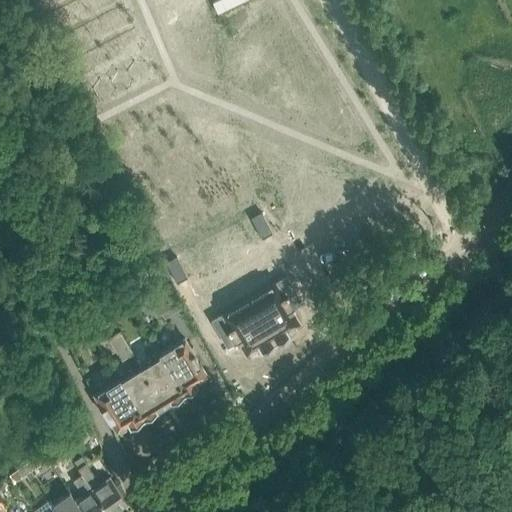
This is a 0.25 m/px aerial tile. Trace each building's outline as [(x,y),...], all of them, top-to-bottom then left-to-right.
[(261,211),(251,217),(261,238),(272,233),(261,211)] [(176,256),(165,262),(176,283),(187,278),(176,256)] [(157,267),(141,275),(160,313),(177,304),(157,267)] [(275,282),(248,298),(275,342),(276,341),(280,343),(288,338),(288,334),(289,333),(287,329),(299,322),(291,308),(292,308),(293,308),(294,307),(293,305),(292,305),(287,296),(295,291),(286,275),(275,281),(275,282)] [(107,308),(124,298),(118,288),(101,297),(107,308)] [(221,313),(210,320),(220,336),(228,331),(234,340),(233,340),(235,343),(236,342),(236,341),(237,341),(246,354),(258,347),(260,351),(261,350),(265,352),(273,347),(273,343),(275,342),(248,298),(221,314),(221,313)] [(56,322),(65,341),(87,330),(76,311),(56,322)] [(107,339),(120,361),(131,354),(118,332),(107,339)] [(159,354),(184,394),(187,393),(190,394),(195,391),(195,387),(197,386),(195,382),(205,376),(183,339),(159,354)] [(140,368),(163,407),(172,401),(177,403),(181,400),(181,396),(184,394),(159,354),(158,354),(159,356),(140,368)] [(119,380),(143,419),(146,418),(150,419),(154,416),(154,412),(163,407),(140,368),(119,380)] [(92,393),(115,431),(127,424),(129,428),(132,426),(136,427),(140,425),(141,421),(143,419),(119,380),(118,378),(92,393)] [(53,444),(42,452),(48,461),(59,453),(53,444)] [(36,456),(25,463),(30,471),(41,463),(36,456)] [(20,478),(30,471),(25,463),(15,470),(20,478)] [(108,476),(99,483),(85,464),(78,468),(107,511),(114,511),(127,503),(108,476)] [(75,500),(83,511),(107,511),(78,468),(77,469),(81,474),(73,480),(82,494),(75,500)] [(53,503),(58,511),(59,511),(83,511),(75,500),(69,491),(53,503)]
